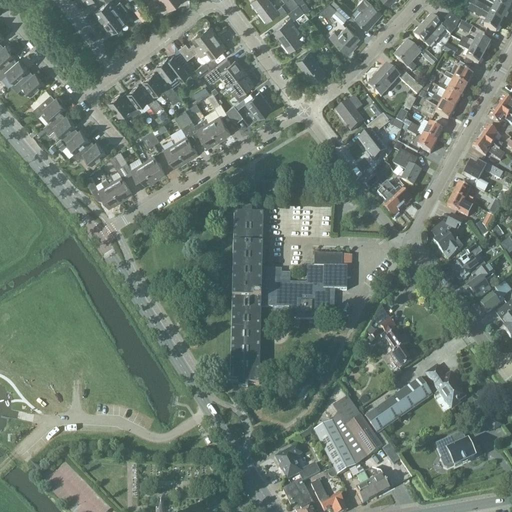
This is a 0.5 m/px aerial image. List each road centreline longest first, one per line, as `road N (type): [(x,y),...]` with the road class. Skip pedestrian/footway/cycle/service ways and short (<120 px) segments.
road 1 (tertiary): [(274,511),(97,238)]
road 2 (residential): [(97,238),(304,111)]
road 3 (residential): [(405,246),(511,52)]
road 4 (residential): [(405,246),(304,111)]
road 5 (residential): [(304,111),(350,76),(422,0)]
road 6 (residential): [(502,367),(405,246)]
road 7 (tertiary): [(97,238),(0,123)]
road 8 (residential): [(304,111),(219,0)]
road 9 (residential): [(82,99),(18,26),(15,14),(25,0)]
road 10 (residential): [(116,75),(212,0)]
